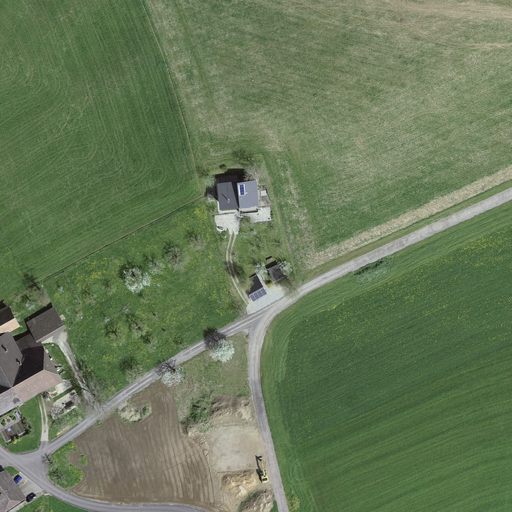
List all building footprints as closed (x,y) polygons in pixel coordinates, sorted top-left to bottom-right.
[(239,213),(258,211),(255,179),(219,183),(221,204),(238,202),(239,213)] [(279,267),(270,272),(273,278),(282,274),(279,267)] [(256,276),(244,283),(253,299),(265,292),(256,276)] [(54,308),(30,322),(38,337),(62,323),(54,308)] [(24,311),(14,317),(9,309),(0,313),(0,330),(16,321),(17,323),(27,317),(24,311)] [(12,342),(6,332),(0,335),(0,404),(20,394),(22,397),(50,381),(48,378),(54,374),(31,332),(12,342)] [(0,479),(0,511),(4,511),(22,501),(6,476),(0,479)]
